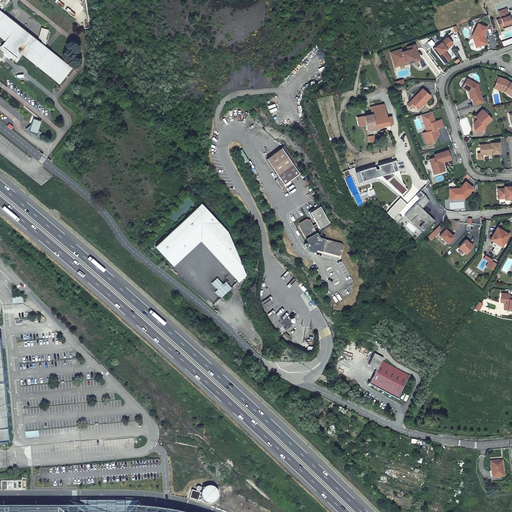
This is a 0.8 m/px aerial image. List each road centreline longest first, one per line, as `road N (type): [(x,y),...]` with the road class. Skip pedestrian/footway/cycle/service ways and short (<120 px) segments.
road 1 (residential): [(0,126),(88,196),(126,245),(281,373),(396,428),(458,443),(511,442)]
road 2 (motorway): [(361,511),(0,186)]
road 3 (motorway): [(0,202),(342,511)]
